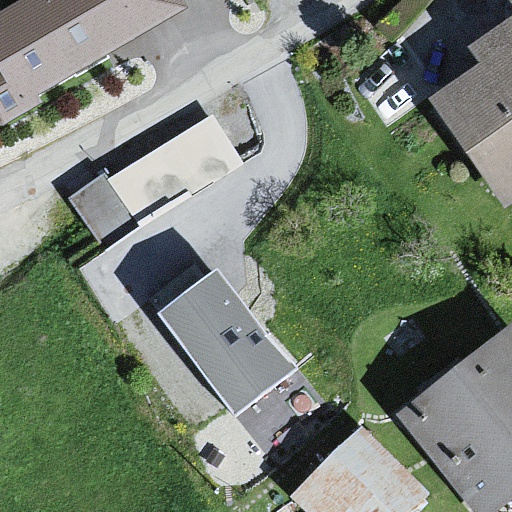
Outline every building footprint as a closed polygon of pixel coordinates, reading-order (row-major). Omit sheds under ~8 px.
[(184,8),(179,0),(16,0),(0,9),(0,73),(17,103),(38,91),(184,8)] [(511,11),(461,49),(477,70),(511,117),(511,11)] [(511,117),(477,70),(428,104),(502,208),(511,200),(511,117)] [(0,126),(5,126),(46,105),(38,91),(17,103),(0,73),(0,126)] [(213,117),(108,178),(134,224),(239,162),(213,117)] [(219,273),(161,317),(234,415),(293,371),(219,273)] [(511,327),(396,409),(467,511),(488,511),(511,495),(511,327)] [(356,430),(296,497),(312,511),(409,511),(426,493),(356,430)]
